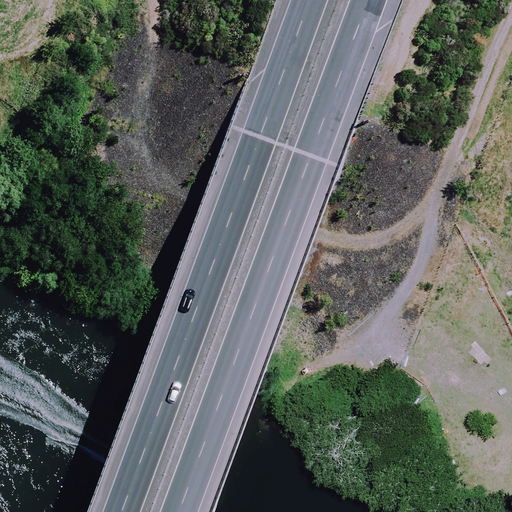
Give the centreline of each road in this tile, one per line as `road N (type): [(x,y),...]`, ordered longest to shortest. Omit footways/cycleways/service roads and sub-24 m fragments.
road 1 (motorway): [(368,0),(179,511)]
road 2 (motorway): [(121,511),(308,0)]
